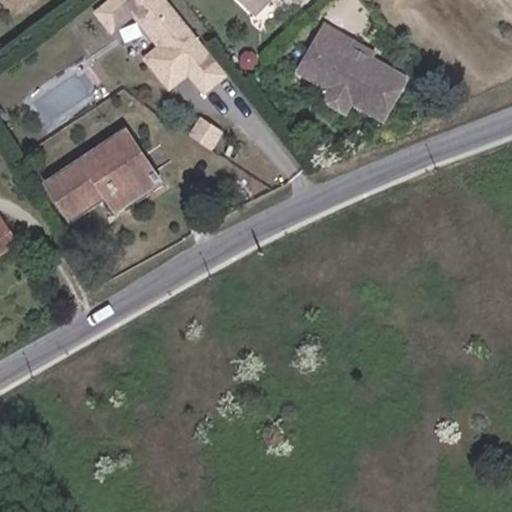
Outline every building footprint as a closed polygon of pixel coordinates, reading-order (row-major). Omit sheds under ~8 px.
[(200,68),(221,53),(182,0),(114,0),(110,3),(125,23),(148,7),(172,40),(157,51),(180,83),(200,68)] [(240,0),(260,20),(274,6),(270,1),(271,0),(240,0)] [(332,91),(356,104),(387,122),(411,79),(375,59),(356,48),(359,42),(331,27),(303,74),(332,91)] [(356,48),(375,59),(378,53),(359,42),(356,48)] [(236,74),(221,53),(200,68),(215,88),(236,74)] [(350,115),(356,104),(332,91),(327,101),(350,115)] [(71,221),(104,198),(115,190),(121,197),(155,172),(126,129),(46,184),(71,221)] [(115,190),(104,198),(115,214),(162,182),(155,172),(121,197),(115,190)] [(0,256),(19,244),(0,216),(0,256)]
